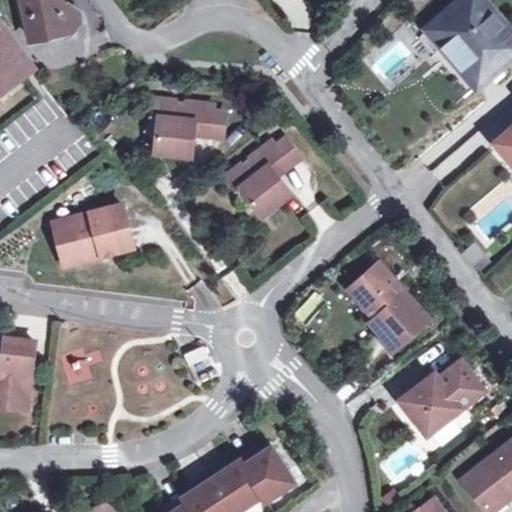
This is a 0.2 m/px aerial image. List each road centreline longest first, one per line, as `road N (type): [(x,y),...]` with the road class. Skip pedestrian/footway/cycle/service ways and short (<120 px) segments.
road 1 (residential): [(247,326),(226,393),(195,425),(119,453),(0,455)]
road 2 (residential): [(0,299),(247,326)]
road 3 (residential): [(304,76),(266,33),(219,11),(159,41),(132,34),(107,0)]
road 4 (residential): [(247,326),(337,429),(351,511)]
road 5 (residential): [(395,196),(273,285),(247,326)]
road 6 (residential): [(511,340),(395,196)]
road 7 (residential): [(395,196),(304,76)]
